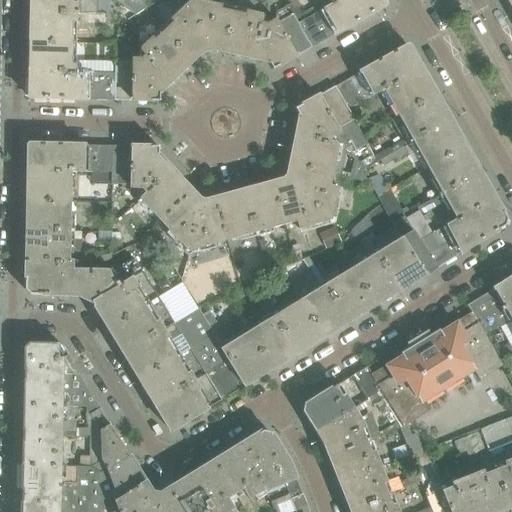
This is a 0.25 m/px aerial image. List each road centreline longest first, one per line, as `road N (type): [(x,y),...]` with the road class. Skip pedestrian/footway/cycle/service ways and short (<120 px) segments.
road 1 (residential): [(274,395),(160,465),(75,320),(0,318)]
road 2 (residential): [(511,250),(274,395)]
road 3 (residential): [(0,121),(194,124)]
road 4 (residential): [(251,108),(418,12)]
road 5 (residential): [(418,12),(511,179)]
road 6 (residential): [(274,395),(327,511)]
